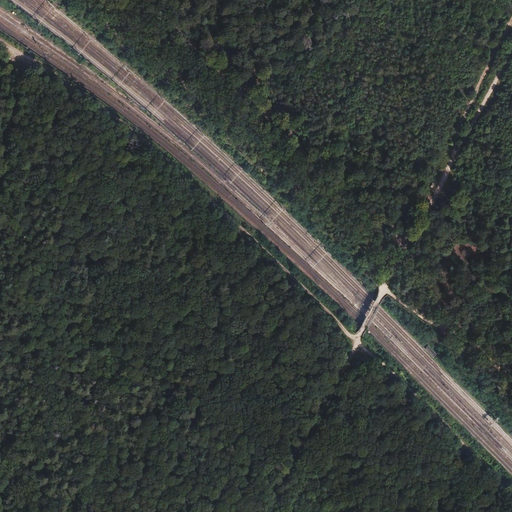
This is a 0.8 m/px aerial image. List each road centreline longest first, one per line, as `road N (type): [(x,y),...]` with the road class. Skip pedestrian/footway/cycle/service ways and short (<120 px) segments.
road 1 (track): [(0,162),(23,56),(162,158),(354,339)]
road 2 (track): [(393,267),(511,51)]
road 3 (track): [(267,511),(354,339)]
road 4 (track): [(511,23),(459,130),(456,153)]
